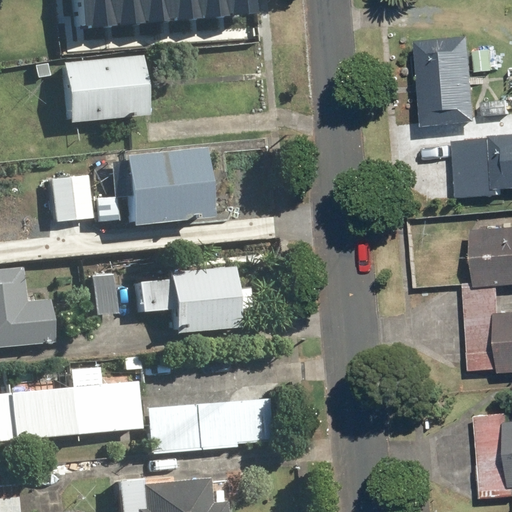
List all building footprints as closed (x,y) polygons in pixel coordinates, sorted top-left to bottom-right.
[(74,0),(76,32),(246,20),(244,0),(74,0)] [(418,40),(425,127),(479,123),(472,35),(418,40)] [(58,65),(64,123),(151,114),(144,55),(58,65)] [(511,134),(454,139),(459,199),(502,195),(502,189),(511,188),(511,134)] [(121,157),(128,223),(206,215),(200,149),(121,157)] [(46,178),(49,222),(89,218),(85,174),(46,178)] [(511,311),(502,312),(500,285),(511,284),(511,226),(474,229),(478,282),(465,283),(471,371),(503,368),(503,372),(511,371),(511,311)] [(0,268),(0,348),(49,343),(44,299),(21,302),(17,266),(0,268)] [(133,275),(136,311),(168,309),(170,333),(235,328),(230,267),(133,275)] [(89,276),(92,315),(113,314),(110,275),(89,276)] [(133,382),(0,393),(0,441),(137,429),(133,382)] [(275,398),(143,407),(146,453),(233,447),(233,443),(278,440),(275,398)] [(511,495),(511,421),(508,422),(508,412),(476,415),(483,498),(511,495)] [(15,511),(11,472),(0,472),(0,511),(15,511)] [(137,478),(112,481),(115,511),(223,511),(222,501),(208,502),(205,477),(138,485),(137,478)]
